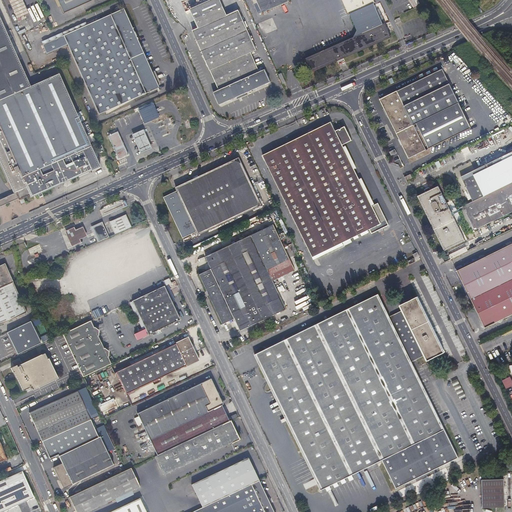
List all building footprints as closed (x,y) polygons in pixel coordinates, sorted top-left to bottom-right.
[(22,0),(9,0),(17,19),(29,14),(22,0)] [(57,0),(63,13),(92,0),(57,0)] [(263,71),(258,73),(249,54),(255,51),(231,0),(211,0),(182,13),(217,91),(211,93),(217,106),(269,83),(263,71)] [(254,0),(260,13),(287,2),(286,0),(254,0)] [(372,0),(339,0),(346,15),(348,14),(357,35),(303,59),(309,74),(389,37),(383,24),(381,25),(372,4),(373,3),(372,0)] [(159,87),(123,9),(42,46),(46,55),(67,46),(99,114),(159,87)] [(0,88),(0,90),(23,79),(0,26),(0,88)] [(466,119),(442,69),(380,100),(404,149),(466,119)] [(282,73),(279,75),(283,85),(287,83),(282,73)] [(0,167),(7,184),(10,189),(12,194),(16,203),(28,197),(29,199),(36,196),(36,197),(40,195),(40,194),(53,188),(46,174),(71,163),(74,170),(95,161),(56,75),(27,88),(23,79),(0,90),(0,88),(0,167)] [(155,104),(140,110),(145,123),(160,117),(155,104)] [(466,119),(404,149),(409,158),(471,128),(466,119)] [(381,224),(371,204),(380,199),(345,127),(335,131),(331,122),(262,155),(313,258),(381,224)] [(143,129),(131,134),(140,153),(151,148),(143,129)] [(128,155),(124,148),(117,132),(108,136),(118,159),(128,155)] [(511,151),(461,176),(473,201),(475,200),(477,204),(464,209),(475,230),(511,212),(511,151)] [(426,173),(459,160),(457,153),(423,166),(426,173)] [(183,239),(196,232),(198,235),(261,205),(239,158),(175,188),(177,191),(163,197),(183,239)] [(98,168),(95,161),(74,170),(71,163),(46,174),(53,188),(98,168)] [(445,249),(455,244),(464,240),(438,187),(420,196),(445,249)] [(132,227),(129,221),(126,214),(110,222),(115,234),(132,227)] [(103,222),(92,227),(99,242),(110,237),(103,222)] [(223,325),(235,319),(240,331),(286,309),(273,281),(294,270),(273,225),(206,257),(211,269),(200,275),(223,325)] [(76,228),(67,231),(69,236),(73,246),(82,242),(81,239),(88,236),(85,229),(84,227),(77,230),(76,228)] [(511,315),(511,245),(458,271),(486,328),(511,315)] [(5,263),(0,265),(0,323),(26,312),(5,263)] [(134,333),(136,336),(137,338),(180,318),(164,286),(133,301),(144,326),(141,327),(142,329),(134,333)] [(396,488),(458,458),(439,419),(411,362),(424,355),(426,361),(445,352),(417,297),(400,305),(402,310),(390,316),(378,294),(254,354),(320,490),(382,460),(396,488)] [(83,376),(97,370),(111,363),(91,320),(62,333),(83,376)] [(33,394),(34,397),(35,399),(75,380),(55,337),(2,361),(20,400),(33,394)] [(116,372),(121,382),(126,393),(198,359),(188,338),(116,372)] [(501,380),(506,389),(511,385),(511,382),(509,376),(501,380)] [(221,405),(222,404),(223,404),(210,378),(137,413),(157,455),(229,421),(221,405)] [(32,421),(46,450),(95,427),(78,390),(29,412),(30,415),(29,415),(32,421)] [(229,421),(157,455),(154,457),(163,475),(239,439),(230,420),(229,421)] [(62,462),(58,464),(54,466),(63,487),(113,464),(100,436),(99,436),(95,427),(46,450),(49,458),(58,454),(62,462)] [(248,458),(219,472),(191,485),(202,507),(258,481),(248,458)] [(131,467),(129,468),(127,469),(136,488),(140,486),(131,467)] [(84,511),(136,488),(127,469),(69,496),(76,511),(84,511)] [(0,486),(0,511),(4,511),(29,501),(19,478),(0,486)] [(503,479),(492,479),(481,479),(482,507),(504,506),(503,479)] [(272,511),(258,481),(202,507),(191,511),(272,511)] [(146,511),(140,498),(109,511),(146,511)]
